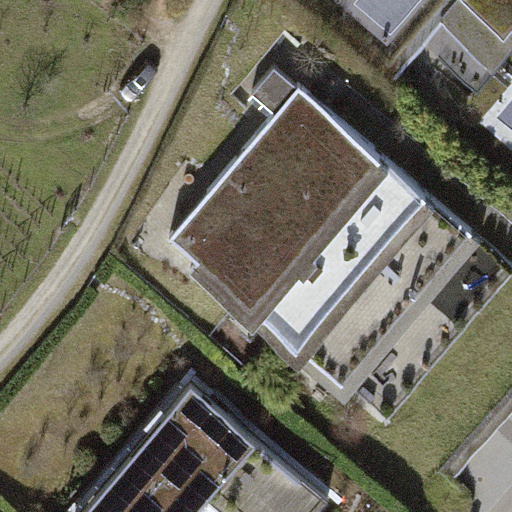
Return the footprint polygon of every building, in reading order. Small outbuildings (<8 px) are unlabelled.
[(511,0),(459,0),(442,22),(488,60),(511,30),(511,0)] [(382,147),(295,75),(160,237),(247,309),(382,147)] [(430,187),(382,147),(247,309),(295,349),(430,187)] [(481,229),(430,187),(295,349),(345,391),(481,229)] [(194,377),(81,511),(185,511),(206,488),(235,511),(307,511),(328,488),(194,377)]
